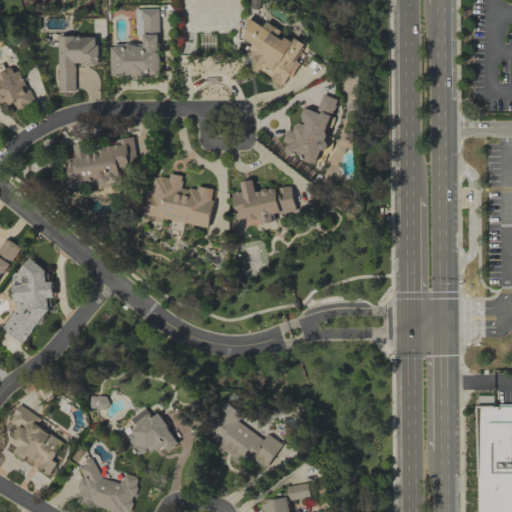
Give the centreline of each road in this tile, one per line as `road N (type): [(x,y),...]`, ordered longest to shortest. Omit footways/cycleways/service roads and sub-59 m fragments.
road 1 (residential): [(0,158),(42,125),(89,107),(242,106),(249,111),(249,140),(242,144),(206,144),(201,106)]
road 2 (residential): [(0,187),(183,334),(249,344),(308,328)]
road 3 (primary): [(441,321),(441,2)]
road 4 (primary): [(406,0),(408,197)]
road 5 (primary): [(409,321),(410,511)]
road 6 (residential): [(111,279),(0,392)]
road 7 (primary): [(443,452),(441,321)]
road 8 (primary): [(408,197),(409,321)]
